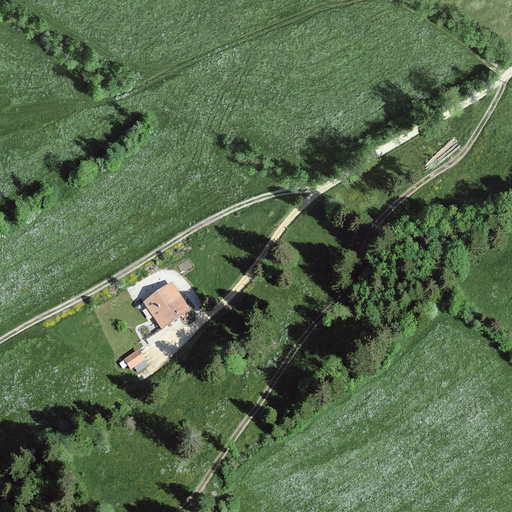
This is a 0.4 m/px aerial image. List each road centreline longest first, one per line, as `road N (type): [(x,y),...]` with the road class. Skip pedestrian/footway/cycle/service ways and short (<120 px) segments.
road 1 (track): [(0,339),(199,226),(264,197),(336,185),(511,73)]
road 2 (track): [(502,82),(456,160),(368,232),(359,282),(307,334),(179,511)]
road 3 (track): [(319,188),(234,290),(179,336)]
